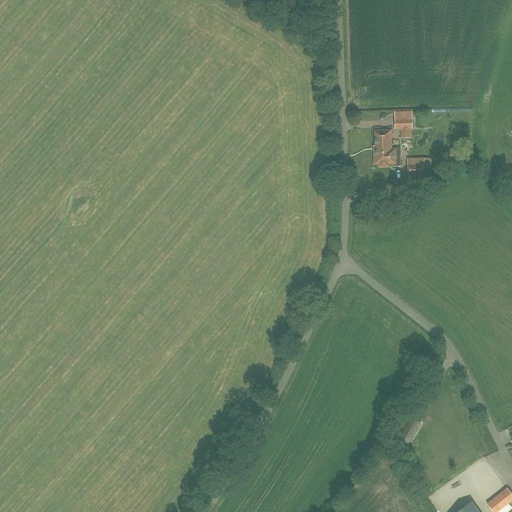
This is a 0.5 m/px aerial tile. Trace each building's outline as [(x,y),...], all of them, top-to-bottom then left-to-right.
[(394,112),(395,120),(394,120),(394,130),(400,130),(401,139),(411,138),(411,129),(411,119),(412,119),(412,111),(394,112)] [(391,150),(390,131),(375,131),(375,148),(383,148),(383,149),(384,149),(384,150),(391,150)] [(460,159),(468,153),(461,142),(452,148),(460,159)] [(395,150),(391,150),(384,150),(384,149),(383,149),(383,148),(375,148),(375,153),(374,153),(374,164),(379,164),(379,167),(388,166),(388,164),(395,164),(395,150)] [(424,175),(424,165),(425,165),(425,158),(407,159),(408,182),(425,181),(425,175),(424,175)] [(406,446),(419,424),(408,419),(396,440),(406,446)] [(511,496),(506,489),(487,504),(493,511),(511,497),(511,496)]
